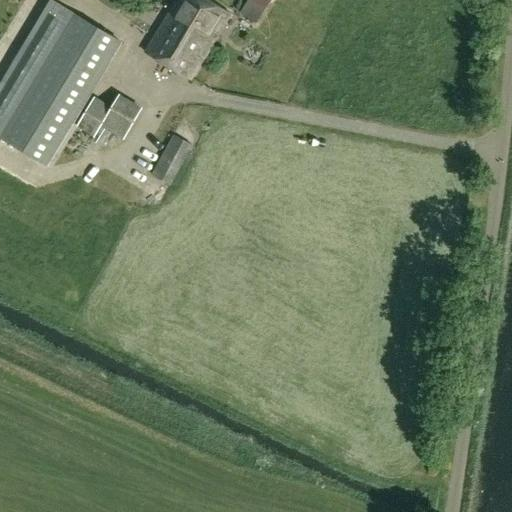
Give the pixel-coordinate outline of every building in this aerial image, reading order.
[(209,0),(176,0),(166,19),(210,46),(230,12),(209,0)] [(270,0),(250,0),(243,10),(259,20),(272,1),(270,0)] [(46,165),(121,42),(75,15),(1,138),(46,165)] [(191,79),(210,46),(166,19),(146,52),(191,79)] [(112,107),(96,98),(77,128),(95,137),(102,127),(124,140),(143,108),(119,93),(112,107)] [(192,145),(172,134),(151,173),(172,185),(192,145)] [(48,210),(40,225),(73,243),(81,228),(48,210)]
